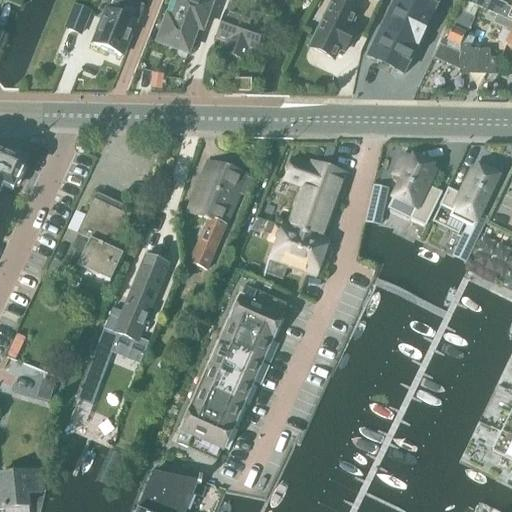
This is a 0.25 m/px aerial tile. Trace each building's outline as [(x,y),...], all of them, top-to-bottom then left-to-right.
[(202,31),(211,6),(208,5),(192,0),(179,0),(172,21),(202,31)] [(395,0),(395,1),(431,18),(439,0),(395,0)] [(511,9),(507,8),(508,6),(494,0),(474,0),(472,6),(486,12),(497,17),(511,23),(511,9)] [(395,1),(382,30),(418,47),(431,18),(395,1)] [(121,57),(134,23),(135,22),(136,22),(136,23),(137,24),(143,11),(124,3),(119,17),(108,12),(94,46),(108,51),(109,55),(114,57),(118,55),(121,57)] [(311,50),(334,61),(339,51),(345,53),(355,32),(350,29),(357,15),(333,3),(311,50)] [(228,5),(222,22),(217,39),(227,43),(223,55),(245,63),(250,51),(255,53),(263,30),(253,26),(243,23),(247,11),(228,5)] [(66,32),(82,39),(91,12),(74,6),(66,32)] [(511,48),(511,23),(497,17),(493,24),(511,32),(511,34),(507,46),(511,48)] [(202,31),(172,21),(167,19),(158,45),(188,55),(197,31),(202,32),(202,31)] [(452,29),(447,41),(460,47),(465,35),(452,29)] [(382,30),(368,59),(404,77),(418,47),(382,30)] [(465,35),(460,47),(461,47),(470,47),(474,39),(465,35)] [(461,47),(460,76),(495,77),(496,60),(490,59),(490,51),(470,50),(470,47),(461,47)] [(161,91),(163,77),(152,75),(150,90),(161,91)] [(246,76),(231,78),(233,91),(248,89),(246,76)] [(256,172),(261,159),(244,151),(238,164),(256,172)] [(0,192),(3,187),(13,192),(24,167),(0,155),(0,192)] [(402,179),(393,199),(415,210),(410,220),(425,228),(442,194),(428,187),(434,174),(429,171),(431,167),(413,158),(411,162),(402,158),(394,175),(402,179)] [(310,168),(293,161),(285,184),(302,190),(288,228),(287,232),(321,246),(322,245),(346,179),(311,166),(310,168)] [(246,198),(253,182),(246,179),(247,176),(208,163),(187,215),(207,222),(189,264),(207,271),(240,195),(246,198)] [(448,190),(439,206),(452,212),(449,218),(467,227),(453,257),(465,264),(466,262),(487,220),(478,216),(497,178),(479,169),(477,173),(472,171),(460,195),(448,190)] [(388,191),(373,188),(365,223),(379,227),(388,191)] [(118,268),(123,258),(113,253),(130,216),(94,200),(78,237),(81,239),(59,287),(71,293),(81,271),(109,284),(117,267),(118,268)] [(321,246),(287,232),(288,228),(283,227),(270,261),(268,260),(263,275),(280,281),(286,267),(314,278),(325,247),(322,245),(321,246)] [(81,392),(77,401),(89,405),(91,406),(113,349),(113,346),(117,337),(117,336),(137,344),(169,266),(153,260),(145,257),(136,280),(122,314),(112,310),(112,311),(95,354),(81,390),(80,390),(79,391),(81,392)] [(177,444),(217,460),(222,449),(223,450),(224,449),(219,446),(228,426),(233,428),(234,427),(229,425),(238,404),(243,406),(243,405),(238,403),(247,382),(253,384),(253,383),(248,381),(257,361),(262,363),(263,362),(258,359),(267,338),(272,341),(273,339),(268,337),(277,317),(282,319),(282,318),(281,318),(286,307),(246,289),(177,444)] [(42,380),(37,399),(49,403),(55,384),(42,380)] [(511,438),(511,412),(502,433),(511,438)] [(511,483),(511,438),(502,433),(493,452),(511,460),(511,475),(509,482),(511,483)] [(0,510),(28,507),(27,494),(41,492),(39,471),(0,475),(0,478),(1,488),(0,488),(0,510)] [(137,511),(185,511),(192,494),(202,498),(207,485),(197,482),(199,478),(183,474),(181,481),(153,475),(137,511)]
